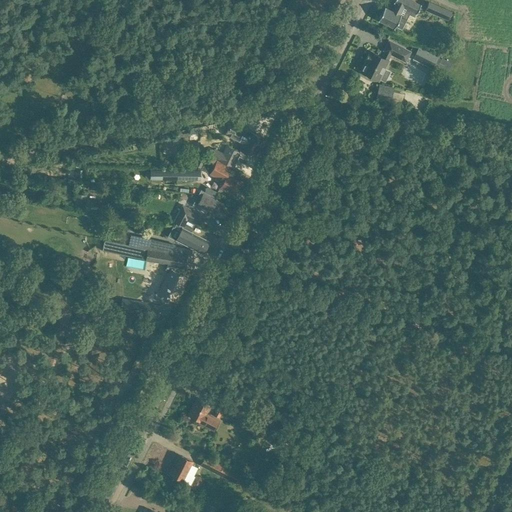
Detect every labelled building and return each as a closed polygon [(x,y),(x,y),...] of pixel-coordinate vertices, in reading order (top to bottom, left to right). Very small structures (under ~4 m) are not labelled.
[(391,10),(384,7),(378,20),(394,28),(395,26),(402,29),(406,20),(400,17),(401,15),(400,15),(404,7),(417,13),(421,5),(410,0),(394,0),(394,2),(395,3),(391,10)] [(440,7),(428,1),(425,9),(437,15),(440,7)] [(366,60),(361,71),(367,74),(366,76),(372,78),(373,77),(379,80),(379,79),(384,82),(389,71),(384,69),(389,60),(388,60),(391,54),(405,61),(410,51),(398,45),(389,40),(384,50),(385,51),(382,57),(371,51),(370,53),(366,60)] [(413,59),(432,69),(435,63),(438,64),(440,59),(438,58),(439,57),(419,47),(413,59)] [(379,84),(376,99),(390,102),(393,88),(379,84)] [(83,100),(71,110),(81,122),(92,113),(88,108),(93,104),(85,95),(82,98),(83,100)] [(230,126),(226,134),(233,137),(244,143),(240,150),(254,157),(264,139),(250,131),(248,136),(237,130),(230,126)] [(140,142),(142,151),(154,149),(152,139),(140,142)] [(215,148),(211,156),(219,159),(218,161),(233,167),(239,152),(225,146),(223,152),(215,148)] [(198,154),(193,165),(195,166),(200,168),(205,157),(198,154)] [(199,168),(198,170),(204,170),(210,173),(210,174),(223,181),(220,187),(225,189),(234,194),(240,182),(232,177),(227,175),(228,173),(231,167),(218,161),(218,160),(208,156),(205,163),(202,168),(199,168)] [(165,159),(162,164),(167,167),(170,162),(165,159)] [(201,190),(193,206),(201,210),(202,207),(213,213),(221,218),(228,206),(219,201),(215,199),(216,198),(204,191),(201,190)] [(74,204),(85,205),(86,195),(76,194),(74,204)] [(175,222),(183,226),(184,224),(193,229),(196,223),(201,225),(205,218),(183,206),(175,222)] [(184,224),(183,226),(176,239),(185,244),(189,246),(191,247),(203,253),(209,241),(200,237),(195,234),(195,235),(191,232),(193,229),(184,224)] [(129,239),(128,245),(186,257),(190,250),(175,246),(175,244),(131,234),(129,239)] [(186,257),(128,245),(123,244),(105,240),(102,250),(163,263),(185,265),(186,257)] [(168,273),(158,293),(173,301),(176,294),(178,294),(182,286),(181,285),(184,278),(178,275),(181,267),(166,264),(163,270),(168,273)] [(122,298),(120,309),(148,314),(159,316),(161,305),(150,303),(122,298)] [(188,414),(197,419),(202,421),(201,423),(213,429),(218,420),(206,414),(210,405),(196,398),(188,414)] [(228,399),(225,405),(252,421),(255,414),(228,399)] [(217,408),(214,415),(219,418),(222,411),(217,408)] [(192,463),(187,461),(178,456),(170,472),(184,479),(183,481),(190,485),(193,488),(197,490),(202,488),(204,484),(203,479),(199,476),(195,476),(199,468),(191,464),(192,463)] [(200,465),(237,483),(237,482),(246,487),(249,480),(203,458),(200,465)] [(288,497),(282,508),(290,511),(294,511),(299,503),(288,497)]
